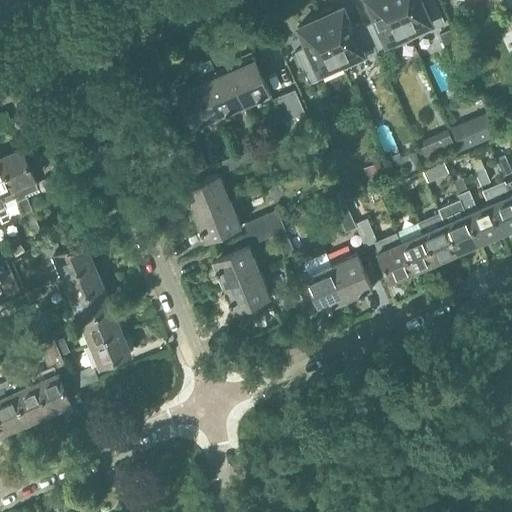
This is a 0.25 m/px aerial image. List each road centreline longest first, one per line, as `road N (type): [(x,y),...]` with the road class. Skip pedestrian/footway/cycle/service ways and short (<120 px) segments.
road 1 (residential): [(213,405),(60,36)]
road 2 (residential): [(213,405),(511,276)]
road 3 (residential): [(0,496),(213,405)]
